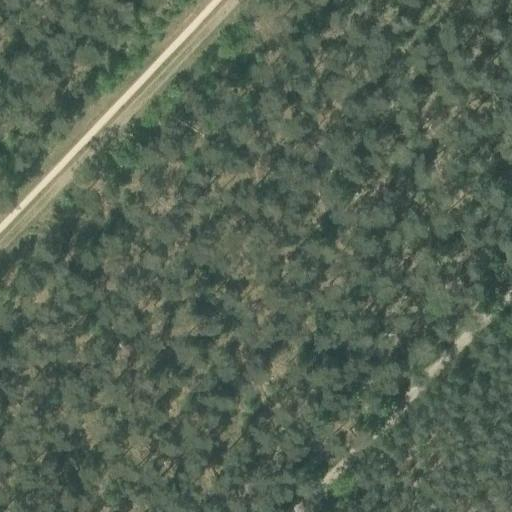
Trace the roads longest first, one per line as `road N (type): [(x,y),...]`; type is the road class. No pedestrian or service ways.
road 1 (track): [(236,0),(0,248)]
road 2 (track): [(511,302),(302,511)]
